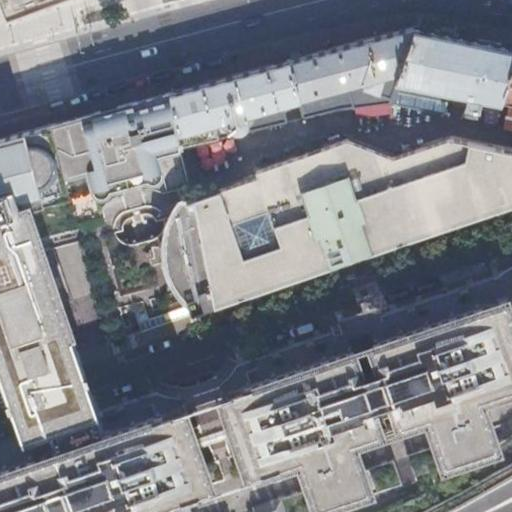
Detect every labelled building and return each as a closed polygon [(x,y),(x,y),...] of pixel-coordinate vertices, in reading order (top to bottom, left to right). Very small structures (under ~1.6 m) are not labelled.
[(393,103),(396,97),(414,26),(343,45),(303,56),(186,88),(170,93),(108,109),(72,119),(0,137),(0,370),(3,378),(78,353),(42,248),(39,238),(105,220),(102,209),(124,194),(121,181),(128,179),(137,177),(140,189),(164,193),(190,185),(182,145),(288,121),(283,103),(299,100),(302,118),(393,103)] [(414,26),(396,97),(456,104),(481,107),(502,103),(511,105),(511,45),(472,37),(464,36),(414,26)] [(176,284),(194,313),(511,206),(511,149),(452,137),(395,157),(348,139),(256,170),(259,176),(181,201),(172,223),(168,250),(176,284)] [(511,318),(498,278),(216,373),(251,478),(301,461),(317,510),(373,491),(356,442),(405,426),(430,418),(446,465),(500,447),(484,400),(511,390),(511,318)] [(13,408),(23,439),(50,430),(99,413),(88,382),(78,353),(3,378),(13,408)] [(0,469),(0,511),(65,511),(75,509),(76,511),(164,511),(163,507),(214,489),(186,406),(179,386),(99,413),(50,430),(57,450),(0,469)] [(295,511),(291,496),(252,507),(253,511),(295,511)]
